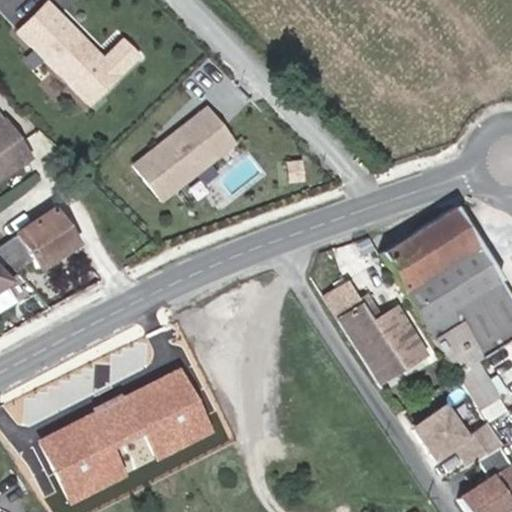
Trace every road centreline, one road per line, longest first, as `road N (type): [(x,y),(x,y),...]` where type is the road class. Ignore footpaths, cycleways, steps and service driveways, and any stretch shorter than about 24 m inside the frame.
road 1 (residential): [(281,242),(451,511)]
road 2 (secondary): [(0,374),(164,289),(281,242)]
road 3 (unknown): [(126,309),(65,204),(0,122)]
road 4 (secondary): [(281,242),(477,173)]
